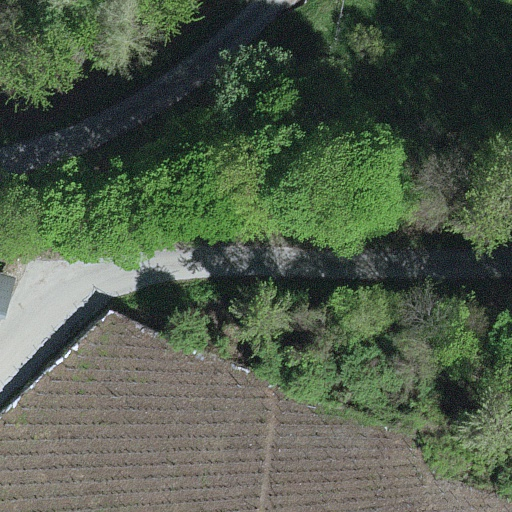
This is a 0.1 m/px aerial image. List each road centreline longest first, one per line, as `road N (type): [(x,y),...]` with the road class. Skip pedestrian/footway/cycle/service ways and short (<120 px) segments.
road 1 (track): [(511,256),(268,258),(92,276),(33,310),(0,362)]
road 2 (track): [(0,163),(83,136),(190,76),(270,0)]
